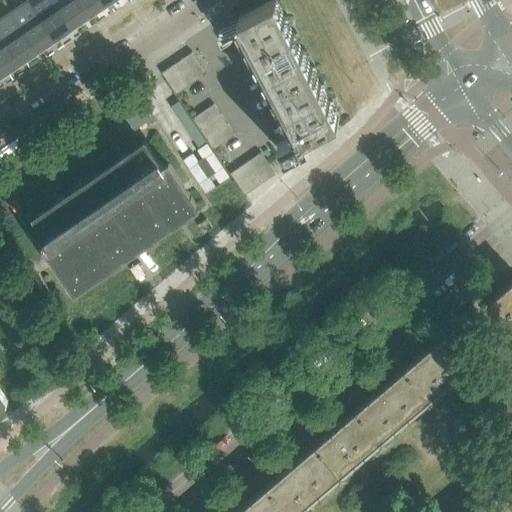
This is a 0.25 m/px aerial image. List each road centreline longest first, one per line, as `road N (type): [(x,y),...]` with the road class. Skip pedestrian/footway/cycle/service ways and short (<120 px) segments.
road 1 (tertiary): [(460,86),(103,395)]
road 2 (residential): [(165,511),(511,212)]
road 3 (residential): [(0,141),(209,0)]
road 4 (tertiary): [(0,506),(103,395)]
road 5 (tertiary): [(103,395),(0,467)]
